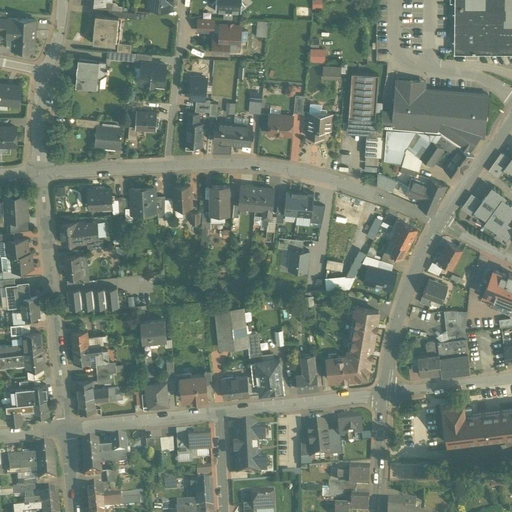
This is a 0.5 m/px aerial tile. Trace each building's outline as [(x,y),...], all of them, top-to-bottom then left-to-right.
[(149,0),(148,7),(171,10),(171,0),(149,0)] [(228,0),(215,0),(216,1),(211,5),(215,9),(215,11),(216,11),(224,11),(228,12),(228,0)] [(228,0),(228,12),(232,12),(240,12),(241,12),(241,10),(245,7),(242,3),(241,0),(228,0)] [(312,0),(312,8),(320,8),(320,0),(312,0)] [(511,0),(454,0),(455,3),(454,5),(454,53),(460,53),(462,53),(467,53),(481,53),(511,53),(511,0)] [(113,2),(105,1),(104,3),(95,2),(95,8),(108,9),(112,10),(113,2)] [(112,10),(108,9),(108,16),(118,17),(121,18),(122,11),(112,10)] [(108,16),(95,14),(92,43),(115,45),(118,17),(108,16)] [(36,20),(8,18),(5,18),(0,18),(0,26),(8,27),(7,38),(13,38),(12,49),(34,51),(36,20)] [(213,19),(198,18),(197,31),(212,32),(213,19)] [(258,21),(257,36),(268,37),(269,22),(258,21)] [(241,26),(220,25),(219,40),(213,40),(212,53),(228,54),(229,47),(237,47),(237,45),(240,45),(241,26)] [(132,44),(118,43),(117,52),(124,52),(131,53),(132,44)] [(311,49),(311,63),(324,63),(324,49),(311,49)] [(117,52),(107,51),(106,59),(123,60),(124,52),(117,52)] [(152,55),(136,54),(135,67),(141,68),(142,62),(151,63),(152,55)] [(99,61),(79,59),(78,66),(77,66),(77,73),(78,73),(76,85),(96,87),(97,73),(106,74),(106,71),(107,71),(107,69),(106,69),(107,63),(99,62),(99,61)] [(151,63),(142,62),(141,68),(139,83),(145,84),(149,89),(154,85),(163,86),(165,65),(151,63)] [(340,68),(323,67),(323,74),(340,75),(340,73),(346,74),(347,64),(341,64),(340,68)] [(380,135),(380,128),(378,127),(375,119),(378,74),(351,73),(347,133),(366,134),(380,135)] [(200,76),(194,76),(192,77),(190,99),(196,99),(204,100),(206,79),(201,78),(200,76)] [(396,86),(424,89),(425,81),(396,79),(396,86)] [(7,84),(0,83),(0,103),(5,104),(19,105),(19,104),(18,104),(19,96),(20,96),(21,86),(20,85),(20,86),(13,86),(13,85),(12,85),(7,85),(7,84)] [(396,86),(395,86),(393,111),(382,110),(380,128),(441,134),(458,146),(473,157),(474,156),(469,153),(479,138),(484,138),(484,137),(488,95),(474,94),(470,93),(464,93),(460,92),(455,92),(449,91),(444,91),(440,90),(434,90),(429,89),(424,89),(396,86)] [(304,95),(295,95),(293,112),(303,113),(304,95)] [(204,100),(196,99),(195,107),(210,108),(210,103),(210,100),(204,100)] [(261,102),(249,101),(248,113),(260,114),(261,102)] [(225,112),(234,113),(236,103),(227,102),(225,112)] [(218,104),(210,103),(209,112),(209,116),(217,116),(218,104)] [(321,105),(310,104),(309,112),(321,113),(321,105)] [(157,113),(137,111),(136,128),(144,129),(155,129),(157,113)] [(321,113),(309,112),(307,136),(322,138),(323,129),(330,130),(331,114),(321,113)] [(195,113),(188,113),(186,145),(186,149),(194,149),(194,146),(201,147),(203,124),(198,123),(199,114),(195,113)] [(292,116),(269,114),(268,133),(275,134),(277,132),(282,133),(283,134),(291,135),(292,116)] [(100,120),(76,118),(75,126),(97,128),(97,126),(99,126),(100,120)] [(233,124),(215,122),(213,141),(232,143),(233,124)] [(252,126),(233,124),(232,143),(232,144),(234,145),(238,146),(240,144),(250,145),(252,126)] [(99,126),(97,126),(97,128),(95,143),(103,144),(103,147),(120,149),(122,128),(99,126)] [(16,127),(0,127),(0,145),(5,145),(7,147),(14,147),(15,145),(16,145),(16,127)] [(136,128),(129,127),(128,138),(135,139),(136,128)] [(441,134),(380,128),(380,135),(385,136),(384,159),(402,164),(404,158),(419,163),(421,158),(432,165),(444,147),(453,154),(458,146),(441,134)] [(380,135),(366,134),(365,157),(384,159),(385,136),(380,135)] [(453,154),(443,168),(458,179),(473,157),(458,146),(453,154)] [(494,162),(504,169),(505,167),(510,160),(500,153),(494,162)] [(419,163),(404,158),(402,164),(418,169),(419,163)] [(506,168),(505,167),(504,169),(494,162),(488,171),(498,179),(503,172),(506,168)] [(402,164),(400,171),(416,176),(418,169),(402,164)] [(397,181),(377,173),(377,184),(392,191),(397,181)] [(446,186),(429,179),(427,184),(411,178),(408,187),(440,200),(446,186)] [(228,185),(212,185),(212,203),(210,203),(210,213),(210,214),(210,223),(211,223),(223,223),(223,214),(226,214),(226,203),(229,203),(228,185)] [(190,186),(173,187),(174,200),(174,208),(175,208),(191,207),(190,186)] [(257,187),(240,186),(238,203),(238,204),(240,204),(246,204),(246,207),(255,208),(257,187)] [(274,189),(257,187),(255,208),(254,218),(268,219),(270,220),(270,212),(272,212),(274,189)] [(440,200),(408,187),(405,194),(413,197),(412,200),(415,201),(416,198),(420,200),(418,206),(434,213),(440,200)] [(475,210),(475,211),(487,219),(485,222),(486,223),(504,197),(491,187),(482,201),(475,210)] [(140,188),(131,188),(132,211),(145,210),(145,215),(155,214),(154,197),(154,188),(140,189),(140,188)] [(111,189),(88,190),(89,210),(112,209),(111,189)] [(296,216),(299,192),(286,190),(284,205),(283,214),(296,216)] [(313,204),(314,193),(299,192),(296,216),(311,217),(313,204)] [(465,202),(475,210),(482,201),(471,194),(465,202)] [(165,196),(154,197),(155,214),(158,214),(158,218),(165,218),(165,200),(165,196)] [(25,197),(5,199),(6,219),(27,218),(25,197)] [(505,197),(504,197),(486,223),(498,231),(498,232),(505,223),(511,213),(511,206),(503,200),(505,197)] [(174,200),(165,200),(165,218),(175,217),(175,208),(174,208),(174,200)] [(475,211),(475,210),(465,202),(461,208),(471,216),(472,215),(475,211)] [(283,216),(283,214),(284,205),(277,204),(276,212),(276,216),(283,216)] [(311,217),(310,222),(322,223),(325,205),(313,204),(311,217)] [(270,212),(270,220),(268,219),(268,222),(267,223),(266,233),(274,234),(275,222),(276,216),(276,212),(272,212),(270,212)] [(199,213),(191,213),(191,224),(199,224),(199,213)] [(210,213),(202,213),(201,229),(211,229),(211,223),(210,223),(210,214),(210,213)] [(311,217),(296,216),(295,224),(321,227),(322,223),(310,222),(311,217)] [(417,229),(396,219),(392,227),(396,229),(391,239),(397,242),(391,254),(398,257),(402,258),(417,229)] [(77,223),(61,224),(62,244),(78,242),(84,241),(84,239),(96,237),(96,236),(98,233),(97,226),(95,224),(95,223),(77,224),(77,223)] [(498,232),(508,239),(511,234),(511,228),(505,223),(498,232)] [(338,226),(330,225),(326,260),(342,261),(345,237),(352,238),(353,228),(338,226)] [(508,239),(498,232),(498,231),(495,236),(494,237),(504,245),(508,239)] [(14,233),(0,233),(0,242),(6,242),(5,241),(15,240),(14,233)] [(290,249),(302,250),(303,240),(279,238),(278,248),(290,250),(290,249)] [(15,240),(5,241),(6,242),(7,256),(31,254),(31,253),(28,254),(26,239),(15,240)] [(102,239),(87,241),(88,249),(103,248),(102,239)] [(462,250),(447,242),(437,260),(439,262),(438,265),(443,267),(444,264),(452,268),(462,250)] [(302,250),(290,249),(290,250),(287,270),(307,272),(310,251),(302,250)] [(391,254),(383,252),(381,259),(395,264),(398,257),(391,254)] [(31,254),(7,256),(10,256),(11,270),(11,271),(21,270),(32,269),(31,254)] [(80,255),(64,257),(66,278),(78,276),(84,276),(83,266),(81,266),(80,255)] [(379,259),(366,255),(362,263),(368,264),(377,266),(379,259)] [(7,256),(1,257),(3,271),(11,270),(10,256),(7,256)] [(387,270),(377,268),(377,266),(368,264),(364,277),(367,278),(365,284),(391,291),(390,296),(391,296),(397,272),(398,272),(387,269),(387,270)] [(3,271),(3,279),(14,278),(21,277),(21,270),(11,271),(11,270),(3,271)] [(507,275),(493,270),(483,294),(493,298),(492,302),(497,304),(511,309),(511,305),(511,274),(508,273),(507,275)] [(464,279),(471,280),(473,273),(466,271),(464,279)] [(3,279),(0,280),(1,287),(7,287),(7,286),(15,285),(14,278),(3,279)] [(447,286),(428,279),(422,295),(432,299),(433,298),(441,301),(440,302),(441,302),(447,286)] [(30,298),(28,283),(18,284),(19,285),(15,285),(7,286),(7,287),(8,294),(9,307),(22,306),(23,311),(17,312),(17,318),(24,317),(29,317),(37,316),(39,316),(37,297),(30,298)] [(80,289),(80,288),(67,290),(69,309),(81,308),(80,289)] [(93,307),(93,289),(92,288),(80,289),(81,308),(81,309),(93,307)] [(106,307),(105,289),(105,288),(93,289),(93,307),(94,308),(106,307)] [(119,307),(117,288),(105,289),(106,307),(106,308),(119,307)] [(244,305),(217,308),(222,358),(250,356),(247,332),(244,305)] [(378,311),(355,307),(352,322),(352,323),(355,324),(353,336),(349,335),(349,338),(352,338),(351,349),(348,349),(347,354),(327,357),(329,380),(367,376),(378,311)] [(457,310),(450,310),(443,310),(447,340),(466,338),(465,334),(465,332),(467,311),(457,310)] [(499,319),(500,327),(511,326),(510,318),(499,319)] [(164,320),(142,322),(143,340),(150,340),(158,339),(158,338),(165,337),(165,339),(166,339),(164,320)] [(19,324),(11,325),(11,332),(20,331),(20,330),(19,324)] [(276,344),(283,344),(282,329),(275,330),(276,344)] [(87,330),(71,332),(73,347),(89,345),(87,330)] [(41,332),(23,334),(24,346),(20,346),(20,344),(0,346),(0,351),(0,354),(43,350),(43,349),(41,332)] [(255,332),(247,332),(250,356),(250,361),(256,360),(262,359),(260,341),(255,342),(254,333),(255,333),(255,332)] [(103,336),(94,337),(95,344),(102,344),(104,344),(103,336)] [(447,340),(437,341),(441,372),(441,375),(470,371),(469,367),(469,362),(468,357),(468,352),(467,347),(466,343),(466,338),(447,340)] [(150,340),(143,340),(147,374),(153,374),(150,345),(150,340)] [(429,355),(411,357),(412,367),(418,366),(420,375),(441,372),(437,341),(435,340),(427,340),(425,343),(426,343),(426,350),(429,352),(429,355)] [(95,344),(89,345),(90,352),(93,352),(93,355),(95,355),(96,362),(109,361),(108,350),(102,350),(102,344),(95,344)] [(89,345),(73,347),(75,362),(91,361),(90,352),(89,345)] [(511,346),(503,347),(505,362),(511,361),(511,346)] [(0,354),(0,365),(26,363),(26,369),(45,367),(43,349),(43,350),(0,354)] [(319,353),(304,354),(304,362),(302,362),(303,373),(296,373),(298,389),(317,387),(316,375),(314,362),(320,361),(319,353)] [(262,359),(256,360),(258,383),(260,393),(283,391),(279,358),(262,359)] [(173,360),(166,361),(168,377),(175,377),(174,374),(173,360)] [(256,360),(250,361),(253,383),(258,383),(256,360)] [(116,364),(96,365),(97,373),(110,372),(117,372),(116,364)] [(211,371),(204,372),(204,375),(205,375),(206,385),(212,384),(211,371)] [(110,372),(97,373),(98,381),(111,380),(110,372)] [(166,381),(156,382),(155,374),(153,374),(147,374),(140,375),(143,406),(148,406),(149,405),(169,403),(166,381)] [(183,374),(174,374),(175,377),(176,391),(182,391),(181,377),(184,377),(183,374)] [(204,375),(190,376),(190,377),(184,378),(184,377),(181,377),(182,391),(183,400),(184,400),(185,400),(191,400),(192,399),(193,399),(193,400),(195,400),(194,400),(199,399),(199,400),(200,400),(200,398),(207,397),(206,385),(205,375),(204,375)] [(247,376),(221,378),(224,397),(249,394),(247,383),(247,376)] [(20,380),(11,381),(12,390),(16,390),(16,389),(25,388),(24,380),(20,381),(20,380)] [(93,380),(76,381),(78,396),(109,394),(109,393),(108,387),(94,389),(93,380)] [(47,384),(31,386),(32,395),(26,396),(17,397),(17,403),(32,401),(48,399),(47,384)] [(25,388),(16,389),(16,390),(17,397),(26,396),(25,388)] [(109,394),(78,396),(79,412),(96,410),(95,401),(109,400),(109,399),(115,398),(114,393),(109,393),(109,394)] [(48,399),(32,401),(32,407),(33,416),(49,415),(48,399)] [(463,403),(443,406),(444,417),(443,417),(446,444),(447,444),(461,442),(468,441),(465,414),(464,407),(463,403)] [(18,409),(7,410),(8,423),(23,422),(21,408),(18,409)] [(472,414),(465,414),(468,441),(511,436),(511,408),(500,410),(472,414)] [(360,416),(338,418),(339,435),(340,437),(347,436),(347,435),(361,434),(360,416)] [(326,423),(307,425),(308,440),(310,458),(311,458),(330,456),(327,432),(326,423)] [(236,438),(236,441),(257,440),(264,440),(264,438),(264,428),(264,426),(256,426),(256,424),(235,426),(236,438)] [(190,429),(176,430),(178,456),(191,455),(191,450),(190,433),(190,429)] [(337,431),(327,432),(330,456),(342,455),(340,437),(339,435),(337,435),(337,431)] [(209,432),(191,434),(191,433),(190,433),(191,450),(208,449),(210,449),(209,432)] [(124,439),(112,440),(113,449),(113,456),(126,455),(124,439)] [(173,439),(160,440),(161,453),(174,451),(173,439)] [(160,440),(146,441),(147,454),(161,453),(160,440)] [(237,458),(257,457),(257,451),(257,446),(257,440),(236,441),(236,445),(234,445),(234,454),(237,454),(237,458)] [(308,440),(301,441),(301,459),(310,458),(308,440)] [(98,441),(82,443),(83,459),(113,456),(113,449),(99,450),(98,441)] [(461,442),(447,444),(448,453),(462,452),(461,442)] [(36,456),(21,458),(21,457),(8,458),(9,466),(54,462),(52,445),(36,447),(37,456),(36,456)] [(208,449),(191,450),(191,455),(178,456),(178,464),(192,463),(191,459),(209,458),(208,449)] [(113,456),(83,459),(85,475),(101,473),(100,467),(127,465),(126,455),(113,456)] [(265,458),(265,457),(257,457),(237,458),(237,461),(237,474),(258,473),(258,471),(266,470),(266,468),(265,458)] [(54,462),(9,466),(9,467),(10,473),(10,474),(10,476),(39,474),(39,480),(56,478),(54,462)] [(370,467),(350,466),(349,470),(349,478),(349,482),(349,483),(356,483),(369,484),(370,467)] [(349,470),(338,470),(337,478),(349,478),(349,470)] [(118,471),(106,472),(107,485),(119,484),(118,471)] [(35,479),(18,481),(18,487),(24,487),(36,486),(35,479)] [(212,481),(190,483),(191,487),(196,487),(197,502),(177,503),(177,510),(213,508),(212,481)] [(102,485),(86,486),(87,502),(121,499),(120,493),(103,495),(102,485)] [(24,487),(20,487),(21,495),(37,493),(36,486),(24,487)] [(342,487),(329,487),(329,497),(343,498),(343,488),(343,487),(342,487)] [(57,489),(41,491),(41,501),(24,502),(25,508),(58,505),(57,489)] [(123,494),(121,494),(121,499),(144,497),(144,490),(133,491),(133,492),(122,493),(123,494)] [(266,490),(259,491),(259,492),(253,492),(254,504),(254,510),(256,510),(256,511),(273,511),(272,491),(266,492),(266,490)] [(369,495),(351,494),(351,505),(335,504),(334,511),(348,511),(349,511),(368,511),(369,495)] [(121,499),(87,502),(88,511),(104,511),(104,507),(121,505),(121,499)] [(418,503),(388,502),(387,511),(415,511),(415,508),(418,508),(418,503)]
